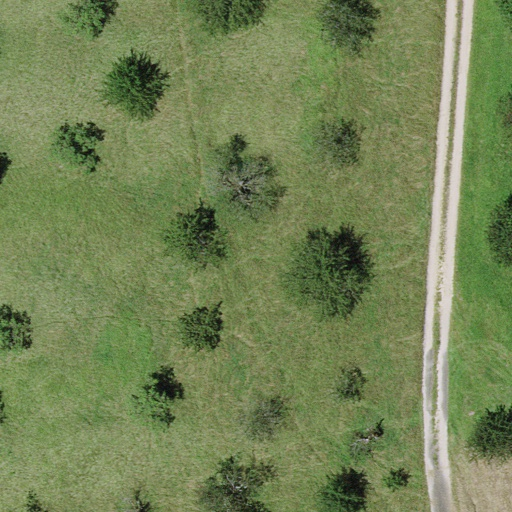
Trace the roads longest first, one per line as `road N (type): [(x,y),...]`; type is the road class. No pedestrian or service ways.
road 1 (track): [(196,0),(225,225),(257,320),(296,407),(382,511)]
road 2 (track): [(462,0),(434,347),(451,511)]
